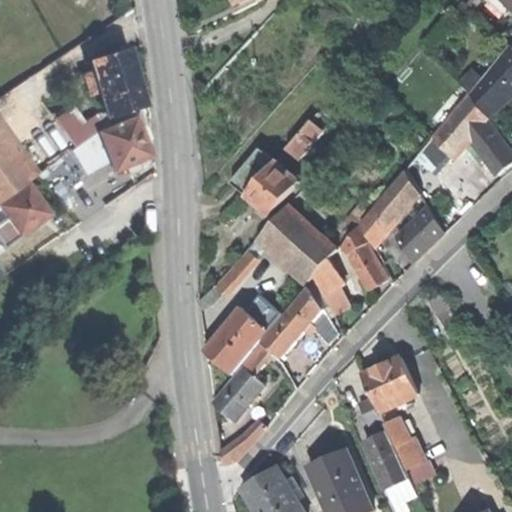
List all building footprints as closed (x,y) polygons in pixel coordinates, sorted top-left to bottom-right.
[(511,0),(499,0),(511,13),(511,0)] [(488,118),(511,97),(511,49),(511,48),(485,83),(472,97),(488,118)] [(105,115),(107,120),(146,109),(138,81),(129,51),(90,62),(93,74),(99,94),(105,115)] [(20,86),(28,97),(50,82),(42,70),(20,86)] [(89,97),(99,94),(93,74),(83,77),(89,97)] [(462,88),(472,97),(485,83),(475,74),(462,88)] [(453,120),(468,139),(489,124),(491,122),(488,118),(472,97),(453,120)] [(74,150),(92,137),(83,124),(73,109),(54,120),(74,150)] [(108,125),(107,120),(105,115),(83,124),(92,137),(98,133),(108,125)] [(455,161),(471,143),(468,139),(453,120),(436,140),(455,161)] [(135,121),(99,135),(108,157),(114,172),(150,158),(143,140),(135,121)] [(288,153),(299,163),(324,133),(313,124),(288,153)] [(511,168),(511,151),(489,124),(468,139),(471,143),(499,179),(511,169),(511,168)] [(0,128),(0,203),(35,178),(0,128)] [(99,135),(98,133),(92,137),(74,150),(73,151),(86,176),(103,166),(100,161),(108,157),(99,135)] [(388,231),(455,161),(436,140),(375,212),(388,231)] [(251,201),(272,219),(302,184),(263,150),(233,185),(251,201)] [(72,184),(86,176),(73,151),(59,161),(72,184)] [(17,236),(19,239),(50,217),(39,202),(28,187),(0,207),(0,211),(6,220),(0,224),(0,225),(11,240),(17,236)] [(415,217),(419,221),(431,210),(427,204),(415,217)] [(289,208),(261,239),(269,247),(285,261),(313,229),(289,208)] [(348,224),(358,232),(363,226),(370,217),(361,209),(348,224)] [(400,240),(415,266),(431,251),(446,236),(431,210),(419,221),(400,240)] [(0,248),(2,251),(19,239),(17,236),(11,240),(0,225),(0,224),(6,220),(0,211),(0,248)] [(390,235),(388,231),(375,212),(370,217),(363,226),(372,243),(377,250),(390,235)] [(368,245),(372,243),(363,226),(358,232),(344,248),(349,256),(368,245)] [(339,252),(313,229),(285,261),(310,284),(317,277),(331,261),(339,252)] [(261,239),(250,251),(258,259),(269,247),(261,239)] [(390,282),(368,245),(349,256),(371,294),(380,288),(390,282)] [(216,289),(226,297),(259,260),(258,259),(250,251),(216,289)] [(346,285),(331,261),(317,277),(327,299),(342,288),(346,285)] [(352,309),(342,288),(327,299),(335,317),(352,309)] [(310,291),(292,311),(298,320),(319,305),(310,291)] [(267,302),(253,319),(270,333),(284,316),(267,302)] [(325,315),(319,305),(298,320),(306,334),(312,328),(325,315)] [(220,364),(234,375),(270,333),(253,319),(243,311),(208,353),(220,364)] [(264,344),(284,360),(296,346),(306,334),(298,320),(292,311),(264,344)] [(340,339),(325,315),(312,328),(329,349),(340,339)] [(226,413),(237,423),(268,387),(257,378),(274,359),(262,348),(244,369),(246,371),(216,405),(226,413)] [(364,377),(374,399),(381,415),(420,397),(403,360),(382,369),(364,377)] [(360,406),(374,438),(389,431),(387,427),(381,415),(374,399),(366,403),(360,406)] [(387,427),(389,431),(397,451),(411,444),(401,421),(387,427)] [(223,453),(227,467),(237,465),(270,430),(261,422),(247,437),(223,453)] [(388,491),(410,480),(408,475),(397,451),(389,431),(374,438),(366,442),(388,491)] [(411,444),(397,451),(408,475),(426,466),(415,442),(411,444)] [(310,468),(328,511),(373,511),(349,452),(329,460),(310,468)] [(305,511),(280,468),(242,490),(255,511),(305,511)]
